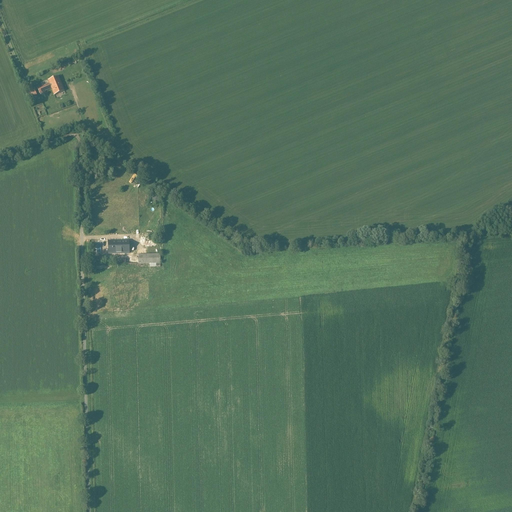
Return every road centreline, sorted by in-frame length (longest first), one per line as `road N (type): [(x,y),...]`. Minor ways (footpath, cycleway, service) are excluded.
road 1 (track): [(0,161),(79,133),(243,247),(511,233)]
road 2 (unclassified): [(89,511),(79,133)]
